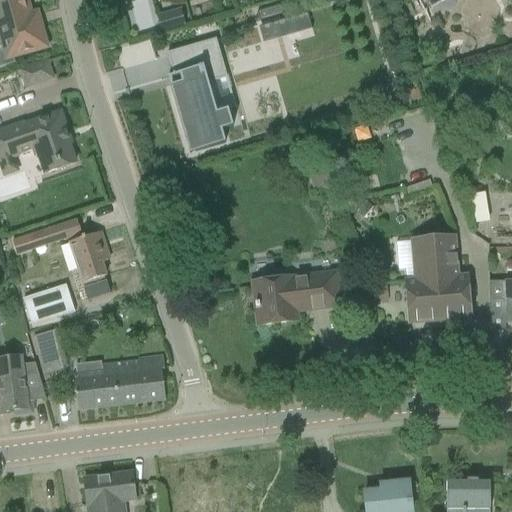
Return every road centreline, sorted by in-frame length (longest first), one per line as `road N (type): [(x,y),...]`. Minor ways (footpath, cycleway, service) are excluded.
road 1 (residential): [(200,431),(76,0)]
road 2 (unknown): [(474,404),(473,269),(419,85)]
road 3 (tertiary): [(200,431),(415,405),(511,404)]
road 4 (tertiary): [(0,455),(200,431)]
